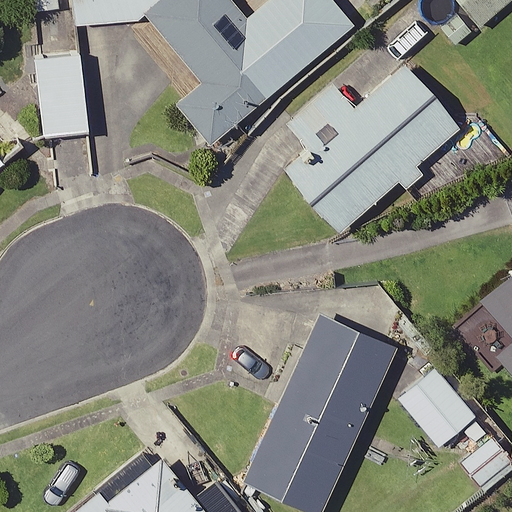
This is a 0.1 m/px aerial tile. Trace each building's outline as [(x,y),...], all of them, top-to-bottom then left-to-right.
[(134,15),(140,11),(137,8),(147,0),(69,0),(71,21),(134,15)] [(205,138),(348,17),(333,0),(251,0),(241,9),(233,0),(147,0),(137,8),(140,11),(194,75),(170,96),(205,138)] [(501,0),(458,0),(477,21),(501,0)] [(85,124),(75,49),(30,55),(40,130),(85,124)] [(335,225),(454,120),(398,57),(350,100),(329,77),(280,120),(300,142),(278,162),(335,225)] [(171,73),(143,62),(125,106),(153,118),(171,73)] [(489,348),(511,373),(511,258),(471,294),(506,333),(489,348)] [(392,339),(314,304),(238,476),(316,510),(392,339)] [(473,407),(432,360),(392,394),(434,441),(473,407)] [(509,453),(490,431),(456,461),(475,483),(509,453)] [(152,436),(56,511),(210,511),(212,511),(152,436)]
